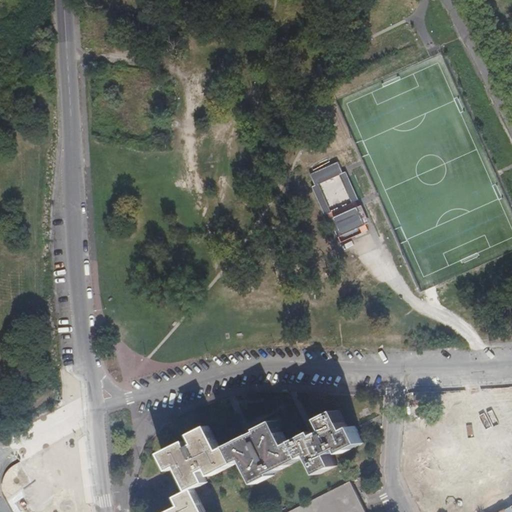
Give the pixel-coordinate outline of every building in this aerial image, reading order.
[(244,61),(243,51),(230,52),(230,49),(211,51),(213,65),(244,61)] [(343,173),(338,162),(310,174),(315,185),(312,187),(324,215),(328,214),(330,219),(330,220),(338,238),(339,237),(341,243),(369,231),(356,202),(359,200),(347,172),(343,173)] [(504,389),(486,396),(485,454),(493,451),(494,440),(501,459),(511,454),(511,421),(510,417),(510,405),(504,389)] [(453,403),(468,437),(438,450),(438,465),(429,446),(410,454),(414,464),(414,468),(423,488),(421,489),(421,500),(426,511),(436,511),(454,504),(454,494),(461,510),(479,502),(479,493),(467,467),(485,459),(486,397),(480,400),(479,416),(470,395),(453,403)] [(300,439),(308,456),(312,454),(322,473),(339,465),(333,454),(343,449),(345,452),(365,442),(356,426),(351,429),(340,409),(323,418),(329,429),(319,434),(317,431),(300,439)] [(308,456),(300,439),(290,443),(277,420),(261,428),(262,430),(231,445),(239,462),(246,459),(258,483),(275,475),(274,472),(297,461),(306,457),(308,456)] [(192,490),(195,488),(208,481),(203,471),(210,468),(214,475),(239,462),(231,445),(222,449),(209,426),(192,434),(197,443),(191,446),(188,441),(163,453),(172,470),(180,466),(192,490)] [(367,511),(351,480),(311,499),(286,511),(367,511)] [(206,511),(195,488),(192,490),(178,497),(182,505),(168,511),(206,511)]
